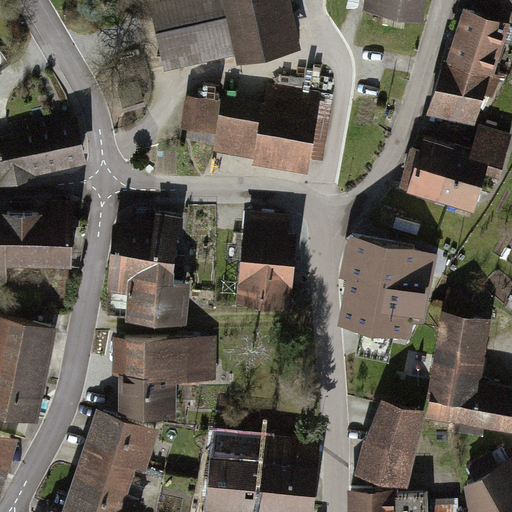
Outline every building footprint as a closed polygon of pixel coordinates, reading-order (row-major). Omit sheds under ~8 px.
[(157,0),(175,70),(250,52),(253,63),(320,47),(308,0),(157,0)] [(379,0),(379,4),(420,11),(421,0),(379,0)] [(511,0),(493,0),(492,5),(475,0),(472,0),(440,104),(494,120),(511,62),(511,0)] [(319,166),(331,89),(276,81),(274,93),(236,87),(233,103),(205,98),(200,124),(233,129),(230,146),(273,153),(272,159),(319,166)] [(23,134),(0,138),(0,179),(83,162),(73,114),(21,125),(23,134)] [(477,149),(430,136),(415,188),(477,206),(490,157),(504,161),(511,136),(483,127),(477,149)] [(156,217),(121,213),(113,283),(129,284),(129,309),(184,316),(188,275),(170,272),(178,211),(157,209),(156,217)] [(73,211),(0,211),(0,276),(10,276),(10,261),(73,262),(73,211)] [(303,216),(255,214),(251,294),(306,297),(310,231),(302,231),(303,216)] [(443,244),(362,228),(353,273),(365,276),(357,319),(426,333),(443,244)] [(490,319),(449,312),(433,413),(511,425),(511,396),(479,391),(490,319)] [(0,406),(35,414),(54,325),(0,314),(0,406)] [(215,331),(116,331),(117,371),(125,371),(125,406),(174,406),(174,370),(215,369),(215,331)] [(425,410),(388,401),(374,439),(370,438),(363,470),(410,480),(425,410)] [(148,420),(103,405),(64,511),(57,511),(56,511),(55,511),(140,511),(144,502),(122,495),(148,420)] [(0,491),(17,435),(0,429),(0,491)] [(312,511),(319,443),(219,434),(213,502),(264,507),(263,511),(312,511)] [(511,511),(511,463),(471,485),(485,511),(511,511)] [(409,511),(408,484),(356,487),(357,511),(409,511)]
